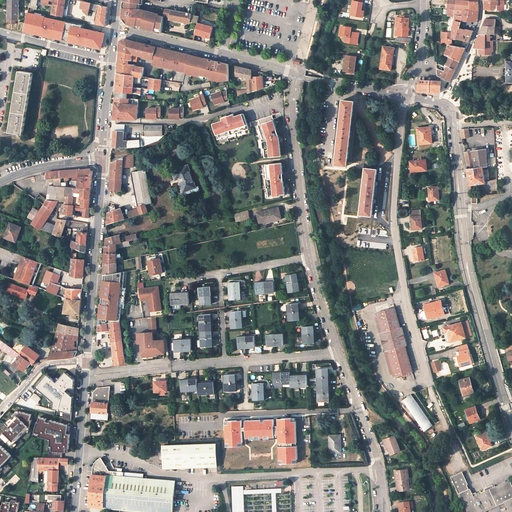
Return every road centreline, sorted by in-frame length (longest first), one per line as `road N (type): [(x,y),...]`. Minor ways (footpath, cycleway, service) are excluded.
road 1 (residential): [(404,96),(391,227),(428,381)]
road 2 (tertiary): [(451,127),(467,274),(502,395)]
road 3 (tertiary): [(84,361),(102,155)]
road 4 (unclassified): [(309,257),(291,106),(298,75)]
road 5 (unclassified): [(381,511),(375,458),(337,351)]
road 6 (residential): [(224,361),(83,377)]
road 7 (tertiary): [(73,511),(83,377)]
